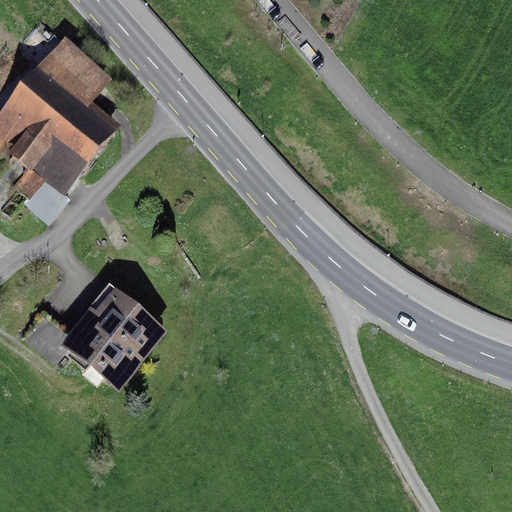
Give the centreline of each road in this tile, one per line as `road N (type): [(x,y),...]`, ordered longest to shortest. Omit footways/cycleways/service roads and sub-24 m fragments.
road 1 (secondary): [(511,363),(431,331),(348,274),(97,0)]
road 2 (unknown): [(195,111),(126,176),(70,256),(0,310)]
road 3 (track): [(348,274),(335,303),(380,420),(433,511)]
